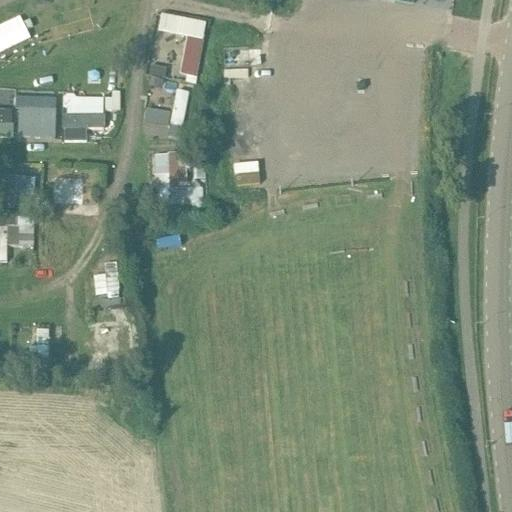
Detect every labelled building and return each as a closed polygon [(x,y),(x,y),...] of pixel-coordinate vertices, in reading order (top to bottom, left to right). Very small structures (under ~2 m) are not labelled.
[(0,33),(1,35),(18,27),(10,10),(0,14),(0,33)] [(190,37),(185,75),(203,77),(210,20),(166,15),(164,34),(190,37)] [(151,67),(149,77),(165,80),(167,70),(151,67)] [(354,95),(351,74),(279,84),(282,108),(319,102),(319,100),(354,95)] [(152,78),(150,87),(159,89),(161,80),(152,78)] [(106,99),(106,112),(120,112),(120,93),(112,93),(112,99),(106,99)] [(0,138),(60,138),(60,98),(19,98),(19,109),(0,109),(0,138)] [(171,127),(168,138),(180,141),(183,130),(171,127)] [(87,131),(65,131),(65,143),(87,143),(87,131)] [(157,192),(174,191),(175,209),(206,208),(206,188),(190,188),(188,153),(155,154),(157,192)] [(204,167),(193,167),(194,180),(205,180),(204,167)] [(9,199),(32,205),(38,180),(15,174),(9,199)] [(88,210),(89,175),(53,175),(53,210),(88,210)] [(36,220),(0,219),(0,262),(10,263),(11,246),(36,246),(36,220)] [(64,229),(51,250),(72,262),(85,241),(64,229)] [(127,299),(107,302),(108,310),(128,308),(127,299)] [(132,365),(131,325),(102,326),(104,366),(132,365)] [(35,330),(34,364),(52,365),(53,330),(35,330)] [(101,359),(89,359),(90,371),(101,371),(101,359)] [(10,360),(9,370),(20,371),(20,360),(10,360)]
